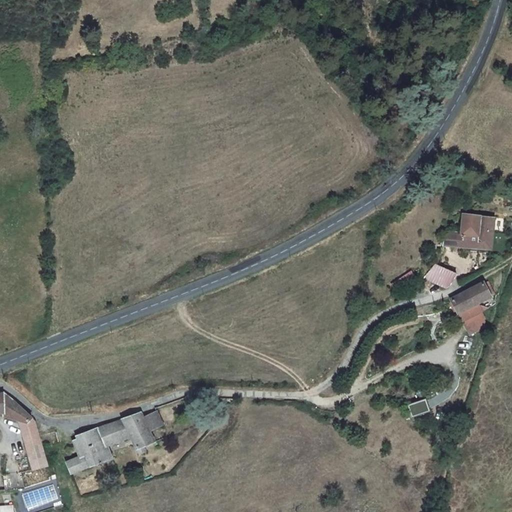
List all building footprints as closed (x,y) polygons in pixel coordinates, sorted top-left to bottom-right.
[(444,231),(443,246),(490,249),(495,219),(465,216),(461,232),(444,231)] [(434,265),(425,279),(445,287),(450,283),(455,274),(434,265)] [(451,300),(450,300),(457,315),(491,297),(484,281),(451,300)] [(34,420),(4,394),(0,395),(0,410),(6,410),(7,413),(19,419),(30,423),(34,420)] [(128,417),(124,418),(131,437),(137,450),(154,443),(149,432),(144,417),(142,412),(128,417)] [(159,412),(144,417),(149,432),(164,425),(159,412)] [(124,418),(100,428),(100,438),(95,440),(99,449),(106,446),(107,447),(131,437),(124,418)] [(30,423),(19,419),(34,471),(50,465),(34,420),(30,423)] [(80,457),(67,463),(72,476),(113,460),(107,447),(106,446),(99,449),(95,440),(100,438),(100,428),(82,435),(76,435),(79,441),(74,443),(80,457)] [(0,490),(27,488),(23,473),(0,473),(0,490)]
